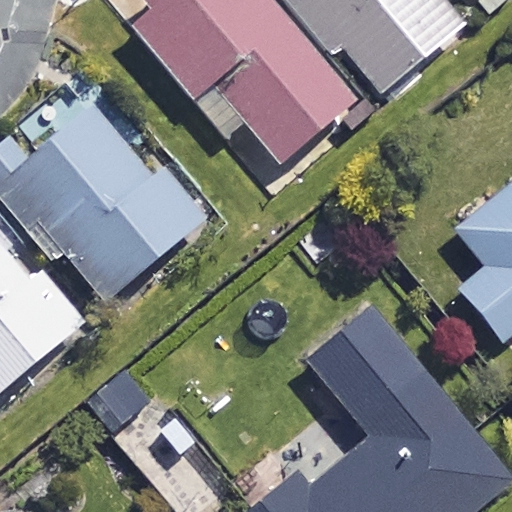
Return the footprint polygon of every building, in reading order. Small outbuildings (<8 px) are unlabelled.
[(352,114),(256,0),(160,0),(128,27),(221,138),(236,125),(279,176),(352,114)] [(282,0),(380,108),(463,34),(432,0),(282,0)] [(195,236),(92,121),(31,175),(12,154),(0,164),(0,209),(26,239),(36,231),(109,312),(195,236)] [(511,186),(457,237),(490,273),(460,300),(506,350),(511,344),(511,186)] [(30,292),(0,255),(0,404),(90,330),(47,278),(30,292)] [(481,511),(507,491),(368,319),(305,371),(370,451),(312,498),(301,485),(266,511),(481,511)]
